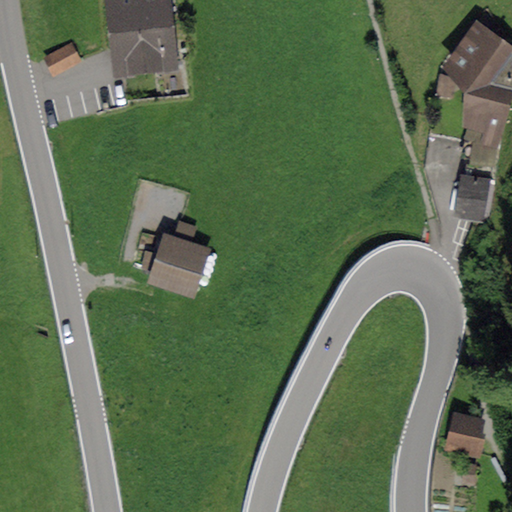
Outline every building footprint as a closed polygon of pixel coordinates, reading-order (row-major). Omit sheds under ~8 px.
[(115,0),(123,67),(166,63),(159,0),(115,0)] [(485,141),(496,144),(509,94),(511,95),(511,93),(511,54),(478,29),(470,39),(475,43),(456,70),(488,93),(485,97),(478,123),(489,126),(485,141)] [(70,45),(47,57),(55,73),(78,61),(70,45)] [(467,181),(461,213),(488,218),(494,185),(467,181)] [(171,237),(156,281),(190,292),(205,249),(171,237)] [(457,418),(450,448),(480,456),(483,440),(478,439),(482,424),(457,418)]
